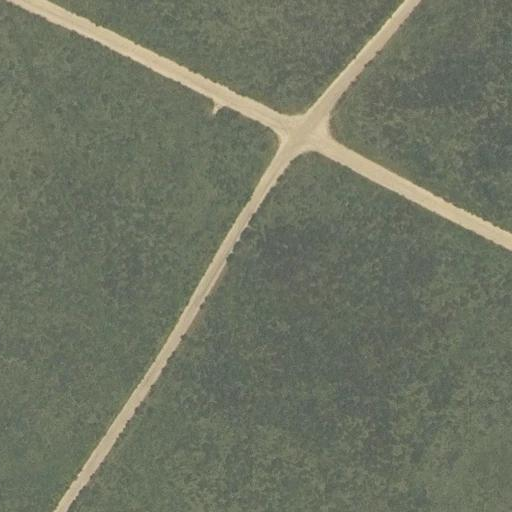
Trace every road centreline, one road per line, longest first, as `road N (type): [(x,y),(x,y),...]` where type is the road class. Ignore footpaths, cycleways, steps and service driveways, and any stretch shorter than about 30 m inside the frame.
road 1 (track): [(61,511),(305,129),(415,0)]
road 2 (track): [(20,0),(511,244)]
